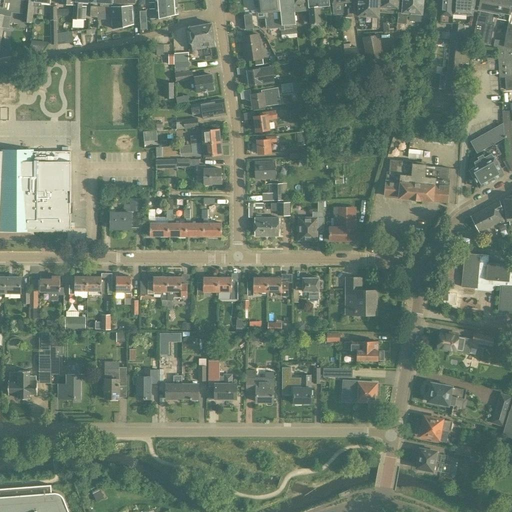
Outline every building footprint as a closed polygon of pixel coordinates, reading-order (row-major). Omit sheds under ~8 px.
[(4,11),(11,12),(11,0),(0,0),(0,14),(4,15),(4,11)] [(11,0),(11,12),(23,13),(22,21),(32,22),(33,6),(34,0),(35,1),(35,0),(11,0)] [(89,3),(89,0),(74,0),(74,6),(73,20),(78,20),(78,26),(84,26),(84,18),(86,18),(86,8),(80,7),(80,3),(89,3)] [(105,7),(112,7),(112,0),(92,0),(92,7),(91,7),(90,18),(98,18),(98,14),(106,14),(105,7)] [(258,0),(260,13),(265,12),(266,28),(279,27),(282,27),(279,0),(258,0)] [(295,12),(293,0),(279,0),(282,27),(282,29),(284,29),(295,28),(296,28),(294,13),(295,12)] [(308,11),(307,0),(293,0),(295,12),(301,12),(308,11)] [(330,14),(330,6),(329,0),(307,0),(308,11),(309,11),(310,23),(321,22),(321,15),(330,14)] [(332,0),(333,3),(343,2),(344,18),(352,17),(350,2),(349,0),(332,0)] [(379,18),(379,13),(379,7),(379,0),(358,0),(358,16),(372,17),(371,28),(378,29),(378,18),(379,18)] [(379,13),(398,15),(398,13),(398,8),(398,0),(379,0),(379,7),(379,13)] [(398,15),(397,23),(397,31),(400,31),(401,23),(405,24),(406,16),(410,16),(410,20),(420,21),(421,14),(422,15),(423,0),(402,0),(402,13),(398,13),(398,15)] [(441,23),(451,24),(452,0),(442,0),(441,16),(441,23)] [(452,0),(451,24),(451,31),(450,42),(448,56),(448,59),(444,92),(456,94),(465,25),(471,26),(473,12),(474,10),(475,0),(452,0)] [(509,15),(511,0),(479,0),(478,10),(476,21),(472,42),(483,44),(483,43),(490,45),(494,24),(492,24),(494,14),(498,15),(499,13),(509,15)] [(179,14),(178,4),(156,6),(156,10),(149,10),(149,20),(156,19),(179,14)] [(132,6),(121,7),(111,8),(113,30),(134,25),(132,6)] [(4,15),(2,27),(4,27),(9,28),(11,12),(4,11),(4,15)] [(308,13),(301,13),(302,24),(309,23),(308,13)] [(499,13),(498,15),(497,19),(508,21),(509,15),(499,13)] [(253,28),(251,15),(244,15),(245,24),(246,29),(253,28)] [(384,32),(397,31),(397,23),(383,23),(384,32)] [(211,55),(210,48),(216,47),(212,24),(189,29),(193,51),(199,50),(200,57),(205,56),(206,61),(212,60),(211,55)] [(282,27),(279,27),(279,30),(281,30),(281,35),(296,34),(296,28),(295,28),(284,29),(282,29),(282,27)] [(74,40),(73,31),(58,31),(58,41),(74,40)] [(367,60),(383,57),(379,34),(362,37),(367,60)] [(245,61),(262,58),(258,35),(242,37),(245,61)] [(345,61),(359,59),(358,47),(344,49),(345,61)] [(511,49),(503,48),(497,47),(499,78),(505,77),(506,90),(511,89),(511,49)] [(174,54),(175,63),(189,62),(188,53),(174,54)] [(175,63),(175,73),(189,71),(189,62),(175,63)] [(246,83),(248,84),(249,84),(249,86),(261,84),(262,85),(274,83),(272,67),(247,71),(247,73),(245,76),(246,83)] [(177,82),(193,79),(192,72),(175,75),(177,82)] [(435,74),(434,88),(443,89),(445,75),(435,74)] [(197,93),(214,90),(212,76),(195,78),(197,93)] [(174,98),(173,82),(164,83),(164,98),(174,98)] [(291,83),(283,84),(284,92),(292,91),(291,83)] [(262,91),(262,93),(251,95),(253,109),(265,107),(264,97),(272,96),(271,89),(262,91)] [(224,100),(201,104),(192,106),(193,113),(202,111),(204,120),(227,116),(224,100)] [(511,110),(502,112),(506,159),(511,169),(511,110)] [(256,132),(270,130),(268,120),(277,119),(275,111),(266,113),(259,114),(259,117),(254,117),(255,123),(253,123),(252,125),(252,129),(254,131),(256,130),(256,132)] [(184,129),(199,127),(197,119),(184,120),(184,129)] [(500,140),(494,129),(488,132),(494,143),(500,140)] [(203,131),(203,136),(190,137),(191,144),(198,144),(204,143),(204,144),(221,143),(219,130),(203,131)] [(145,131),(145,140),(158,140),(157,131),(145,131)] [(296,133),(298,145),(305,144),(303,132),(296,133)] [(488,132),(482,135),(489,146),(494,143),(488,132)] [(451,134),(439,133),(438,144),(450,145),(451,134)] [(482,135),(477,138),(483,149),(489,146),(482,135)] [(265,137),(266,140),(257,141),(258,155),(271,154),(271,143),(277,142),(276,136),(265,137)] [(483,149),(477,138),(471,142),(477,153),(483,149)] [(198,144),(191,144),(192,153),(199,152),(205,152),(205,157),(222,156),(221,143),(204,144),(204,143),(198,144)] [(500,154),(496,146),(471,160),(475,168),(469,171),(479,189),(489,183),(489,184),(495,180),(494,180),(504,175),(494,158),(500,154)] [(423,157),(423,150),(410,148),(409,156),(423,157)] [(289,149),(290,158),(306,157),(306,149),(289,149)] [(0,228),(71,229),(71,213),(70,213),(70,203),(71,203),(70,161),(70,151),(0,151),(0,228)] [(304,167),(318,167),(317,157),(307,158),(303,158),(304,167)] [(156,168),(177,168),(176,159),(156,160),(156,168)] [(385,196),(400,197),(415,198),(446,201),(448,186),(449,186),(449,180),(447,180),(449,168),(424,166),(412,165),(413,162),(390,160),(389,172),(387,172),(386,180),(387,180),(385,196)] [(255,179),(275,179),(274,162),(255,162),(255,179)] [(222,170),(206,170),(205,167),(197,167),(197,175),(205,175),(205,186),(212,186),(212,184),(222,184),(222,170)] [(262,201),(283,201),(282,184),(269,184),(269,193),(262,193),(262,201)] [(504,206),(506,218),(506,222),(511,220),(511,198),(503,200),(504,206)] [(125,205),(125,213),(112,213),(112,229),(132,229),(132,211),(141,211),(142,199),(130,199),(130,205),(125,205)] [(169,237),(186,237),(186,224),(172,224),(172,210),(173,210),(173,200),(168,200),(168,210),(166,210),(166,219),(168,219),(168,224),(169,224),(169,237)] [(296,226),(296,231),(299,234),(299,240),(316,241),(316,227),(323,227),(323,201),(318,201),(318,212),(312,212),(312,219),(299,218),(299,223),(296,226)] [(290,203),(277,202),(277,215),(290,215),(290,203)] [(501,211),(502,210),(499,202),(471,216),(479,232),(503,220),(500,215),(502,214),(501,211)] [(355,241),(355,230),(355,207),(334,207),(334,227),(330,227),(329,241),(355,241)] [(151,237),(169,237),(169,224),(168,224),(155,224),(155,210),(149,210),(149,219),(150,219),(150,224),(151,224),(151,237)] [(255,218),(255,236),(279,236),(278,218),(255,218)] [(186,237),(204,237),(204,224),(186,224),(186,237)] [(222,237),(222,224),(204,224),(204,237),(222,237)] [(461,286),(461,287),(477,288),(483,288),(485,288),(487,287),(487,285),(500,286),(497,315),(511,316),(511,265),(510,265),(510,264),(509,264),(489,263),(489,262),(488,262),(488,255),(464,253),(464,254),(465,254),(463,270),(462,269),(462,270),(463,270),(462,286),(461,286)] [(21,293),(21,277),(5,277),(5,293),(21,293)] [(60,288),(60,277),(53,277),(53,280),(41,280),(41,292),(60,292),(60,288)] [(88,290),(88,277),(75,277),(75,286),(69,286),(69,294),(75,294),(75,290),(88,290)] [(108,280),(102,280),(102,277),(88,277),(88,290),(102,290),(102,294),(109,295),(109,279),(108,279),(108,280)] [(131,298),(133,298),(132,277),(117,277),(117,293),(125,293),(124,304),(131,304),(131,300),(131,298)] [(162,300),(168,300),(168,278),(155,277),(155,282),(147,282),(147,294),(161,295),(161,300),(162,300)] [(182,283),(182,278),(168,278),(168,300),(173,300),(173,297),(188,297),(188,283),(182,283)] [(204,292),(218,292),(218,278),(203,278),(203,283),(197,283),(196,295),(204,295),(204,292)] [(239,283),(232,283),(232,278),(218,278),(218,292),(232,292),(232,300),(238,300),(239,283)] [(255,292),(268,292),(268,278),(254,278),(254,283),(247,283),(247,296),(255,296),(255,292)] [(282,283),(282,278),(268,278),(268,292),(282,293),(282,296),(288,296),(289,283),(282,283)] [(323,283),(320,283),(320,279),(303,279),(303,285),(295,285),(295,290),(303,290),(303,292),(309,292),(309,298),(319,298),(319,292),(320,292),(320,288),(323,288),(323,283)] [(377,315),(377,291),(361,291),(361,279),(347,279),(347,315),(377,315)] [(30,291),(30,304),(30,308),(37,308),(38,308),(38,291),(30,291)] [(109,329),(110,315),(102,315),(101,329),(109,329)] [(85,317),(65,317),(65,330),(85,330),(85,317)] [(281,331),(281,323),(268,322),(268,331),(281,331)] [(126,339),(126,332),(117,332),(118,340),(126,339)] [(437,348),(440,348),(439,350),(447,351),(447,350),(469,353),(471,339),(440,333),(437,348)] [(492,347),(494,337),(474,333),(473,339),(472,343),(492,347)] [(378,342),(358,342),(344,342),(344,351),(358,351),(358,360),(384,361),(384,351),(378,351),(378,342)] [(169,355),(169,343),(160,343),(160,355),(169,355)] [(50,371),(50,358),(39,358),(39,370),(38,370),(38,371),(50,371)] [(59,375),(59,358),(51,358),(51,375),(59,375)] [(237,384),(232,384),(232,374),(224,374),(224,376),(219,376),(219,360),(208,360),(208,384),(215,384),(215,397),(222,397),(222,400),(234,400),(234,391),(237,391),(237,384)] [(119,399),(119,386),(127,386),(127,367),(119,367),(119,369),(105,369),(105,379),(100,379),(100,391),(105,391),(105,399),(119,399)] [(146,370),(146,377),(137,377),(137,399),(151,399),(151,383),(158,383),(158,381),(158,370),(146,370)] [(18,395),(18,398),(29,398),(29,394),(37,394),(37,382),(36,382),(36,376),(29,376),(29,371),(18,371),(18,381),(8,381),(8,395),(18,395)] [(272,402),(274,402),(274,379),(274,372),(265,372),(265,379),(256,379),(256,371),(247,371),(247,390),(257,390),(257,402),(266,402),(266,404),(267,405),(271,405),(272,404),(272,402)] [(81,399),(82,375),(67,375),(67,385),(59,384),(59,399),(81,399)] [(182,383),(181,383),(181,375),(173,375),(173,383),(167,384),(167,400),(178,399),(182,398),(182,383)] [(311,388),(311,375),(303,375),(302,388),(294,388),(294,397),(295,397),(294,404),(312,403),(312,388),(311,388)] [(355,381),(343,380),(342,394),(356,395),(356,402),(369,403),(369,400),(374,400),(375,395),(377,395),(377,385),(367,385),(367,382),(357,381),(357,383),(355,382),(355,381)] [(191,398),(191,399),(199,399),(199,383),(182,383),(182,398),(191,398)] [(463,397),(464,391),(451,389),(452,387),(431,383),(429,392),(426,392),(425,400),(428,400),(428,401),(455,406),(456,396),(463,397)] [(503,427),(511,397),(500,393),(494,413),(491,423),(503,427)] [(511,402),(510,411),(509,410),(503,432),(502,435),(511,438),(511,402)] [(447,440),(448,430),(450,431),(452,422),(441,420),(425,417),(423,428),(421,428),(420,434),(422,434),(421,435),(447,440)] [(435,452),(418,449),(415,451),(414,455),(417,458),(419,458),(417,467),(432,470),(434,462),(446,464),(447,455),(435,453),(435,452)] [(468,461),(471,452),(455,450),(453,459),(468,461)] [(0,511),(68,511),(64,499),(63,497),(61,496),(59,494),(58,493),(56,493),(53,493),(51,493),(51,486),(0,489),(0,511)] [(100,489),(94,492),(97,500),(104,498),(100,489)]
